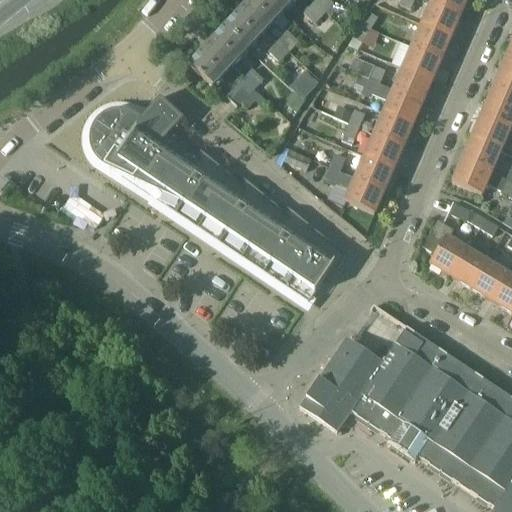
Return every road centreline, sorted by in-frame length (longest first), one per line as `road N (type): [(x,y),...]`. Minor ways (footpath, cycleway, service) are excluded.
road 1 (residential): [(130,49),(385,275)]
road 2 (tertiary): [(253,412),(64,252),(0,227)]
road 3 (residential): [(385,275),(497,0)]
road 4 (residential): [(385,275),(253,412)]
road 5 (residential): [(0,156),(130,49)]
road 6 (residential): [(511,356),(385,275)]
road 7 (tertiary): [(357,511),(253,412)]
